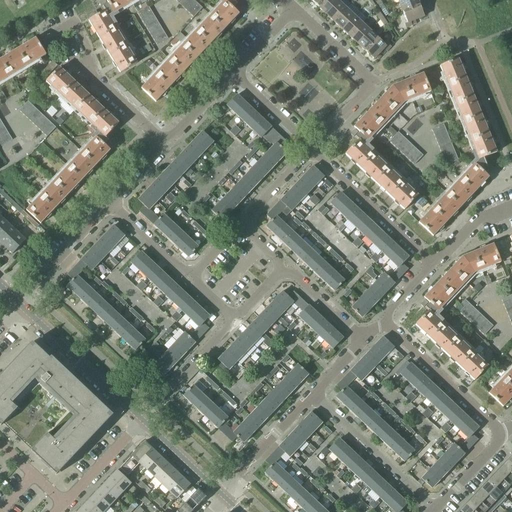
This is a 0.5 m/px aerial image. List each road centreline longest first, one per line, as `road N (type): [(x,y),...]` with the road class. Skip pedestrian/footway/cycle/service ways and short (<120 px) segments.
road 1 (residential): [(292,10),(372,83),(312,153)]
road 2 (tertiary): [(142,420),(19,305)]
road 3 (residential): [(434,510),(313,397)]
road 4 (residential): [(432,265),(312,153)]
road 5 (residential): [(502,434),(384,320)]
road 6 (residential): [(166,146),(54,36)]
road 7 (residential): [(142,420),(233,319)]
road 8 (residential): [(19,305),(111,206)]
road 9 (residential): [(218,492),(313,397)]
